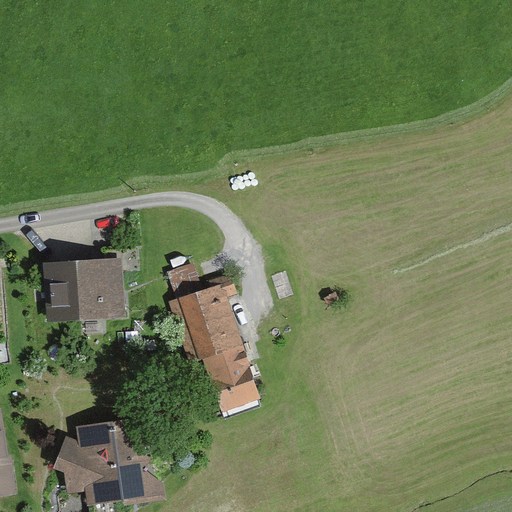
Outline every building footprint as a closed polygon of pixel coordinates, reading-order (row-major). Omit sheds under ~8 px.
[(104,254),(42,258),(46,321),(126,316),(123,273),(141,272),(139,246),(104,248),(104,254)] [(180,280),(207,270),(199,250),(173,260),(180,280)] [(212,284),(168,300),(189,361),(204,356),(226,418),(262,406),(259,398),(262,396),(227,295),(236,292),(230,273),(211,280),(212,284)] [(336,290),(324,296),(328,304),(340,297),(336,290)] [(2,406),(0,405),(0,494),(17,492),(11,454),(9,454),(2,406)] [(143,411),(76,423),(79,438),(66,433),(54,464),(64,468),(67,490),(85,487),(87,500),(123,495),(124,505),(167,498),(165,482),(145,465),(152,456),(139,445),(146,437),(145,434),(157,432),(154,413),(144,415),(143,411)]
